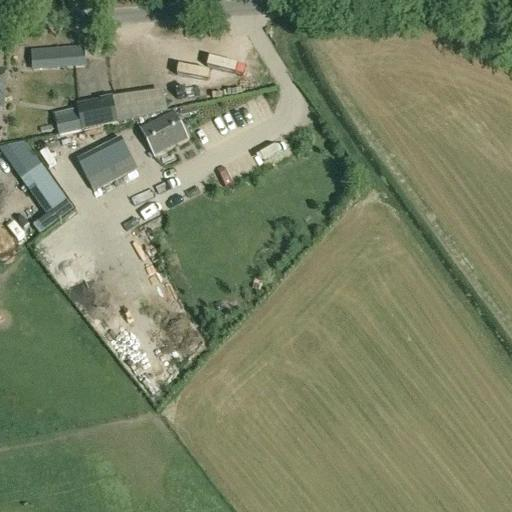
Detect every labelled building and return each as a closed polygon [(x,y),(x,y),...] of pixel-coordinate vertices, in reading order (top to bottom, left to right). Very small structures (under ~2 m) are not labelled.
[(62,51),(62,66),(86,64),(86,50),(62,51)] [(50,66),(49,52),(31,53),(32,67),(50,66)] [(8,75),(0,74),(0,113),(5,114),(8,75)] [(79,112),(56,116),(61,138),(119,126),(114,100),(78,107),(79,112)] [(149,112),(132,112),(132,123),(149,123),(149,112)] [(190,142),(175,113),(143,130),(157,159),(190,142)] [(133,161),(122,140),(79,161),(90,183),(133,161)] [(34,172),(44,168),(39,155),(28,159),(34,172)] [(144,227),(167,218),(159,198),(137,207),(144,227)] [(74,213),(68,205),(36,229),(41,237),(74,213)] [(133,210),(126,216),(140,233),(147,228),(133,210)]
